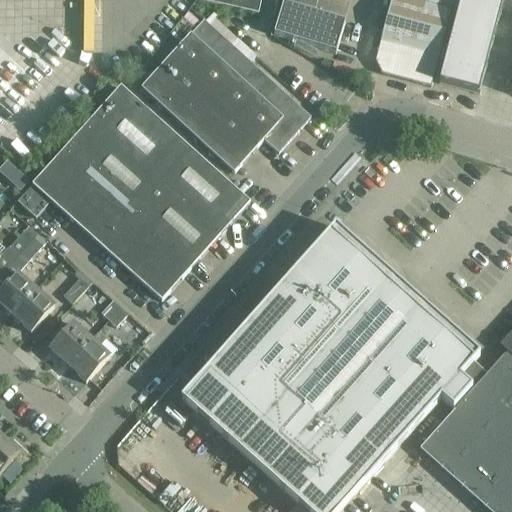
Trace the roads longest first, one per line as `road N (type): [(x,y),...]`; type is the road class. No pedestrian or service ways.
road 1 (unclassified): [(88,440),(371,121),(396,117),(511,145)]
road 2 (unknown): [(147,0),(5,132)]
